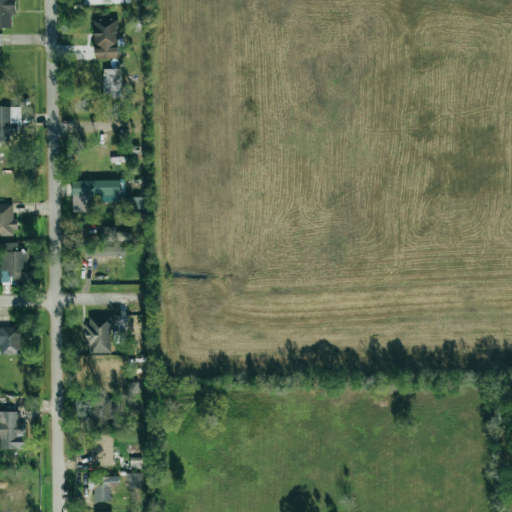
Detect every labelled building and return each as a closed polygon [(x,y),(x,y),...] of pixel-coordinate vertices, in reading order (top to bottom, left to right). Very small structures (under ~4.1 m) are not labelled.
[(0,0),(0,28),(11,28),(11,15),(16,15),(15,0),(0,0)] [(93,59),(117,59),(118,20),(94,19),(93,59)] [(103,98),(120,98),(121,69),(103,69),(103,98)] [(0,107),(0,141),(9,141),(9,135),(19,134),(18,107),(0,107)] [(71,181),(72,212),(90,212),(90,196),(101,195),(101,202),(122,202),(122,180),(71,181)] [(145,209),(144,197),(126,198),(126,210),(145,209)] [(0,236),(16,236),(16,219),(13,219),(12,204),(0,203),(0,236)] [(130,233),(115,234),(115,227),(100,227),(100,242),(130,241),(130,233)] [(18,242),(1,242),(1,283),(11,283),(11,281),(27,281),(27,251),(18,251),(18,242)] [(84,247),(84,258),(125,256),(125,245),(84,247)] [(85,318),(86,347),(92,347),(92,353),(111,353),(111,330),(115,330),(114,317),(85,318)] [(0,348),(0,355),(21,355),(20,327),(0,327),(0,348)] [(112,399),(89,400),(90,425),(114,423),(112,399)] [(24,429),(19,429),(19,412),(0,411),(0,437),(0,449),(24,449),(24,429)] [(110,434),(93,434),(94,464),(111,463),(110,434)] [(130,489),(142,488),(141,473),(133,474),(133,478),(129,478),(130,489)] [(110,475),(88,475),(88,490),(93,490),(93,502),(110,502),(110,475)]
